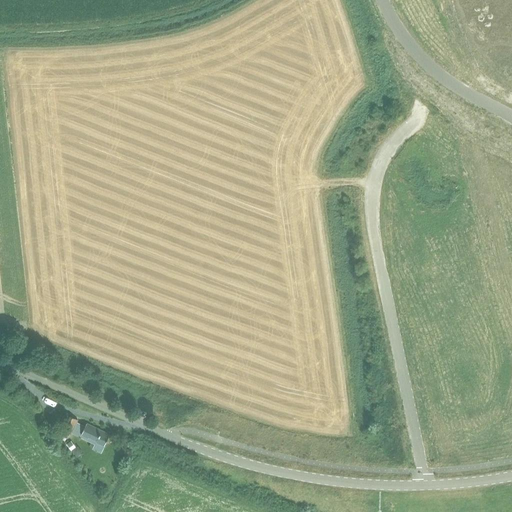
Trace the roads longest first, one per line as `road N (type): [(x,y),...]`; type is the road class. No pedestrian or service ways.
road 1 (tertiary): [(423,485),(256,467),(0,364)]
road 2 (unclassified): [(423,485),(373,226),(379,167),(415,120)]
road 3 (unclassified): [(511,118),(426,62),(380,0)]
